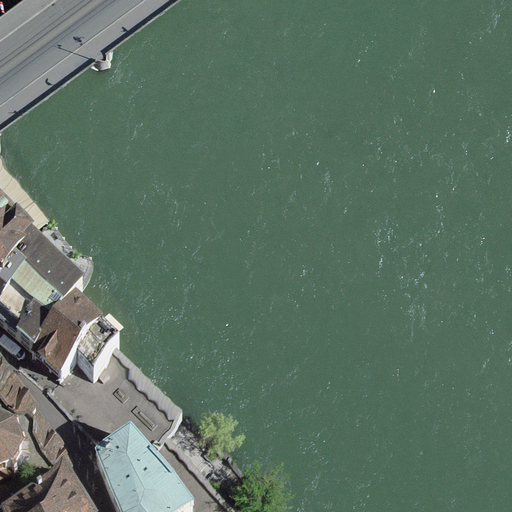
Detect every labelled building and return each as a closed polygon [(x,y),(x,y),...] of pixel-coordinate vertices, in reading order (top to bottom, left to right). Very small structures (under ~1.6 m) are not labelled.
[(0,173),(0,215),(31,256),(80,304),(86,297),(91,287),(92,281),(92,278),(92,277),(91,275),(90,273),(87,272),(85,271),(83,271),(82,271),(79,272),(78,273),(52,239),(50,239),(49,240),(0,174),(0,173)] [(0,289),(31,256),(0,215),(0,289)] [(80,304),(31,256),(0,289),(0,328),(34,358),(74,314),(81,305),(80,304)] [(74,314),(34,358),(32,359),(34,360),(54,377),(61,382),(77,366),(85,375),(94,383),(115,363),(120,358),(102,341),(74,314)] [(0,391),(10,385),(11,387),(14,385),(0,365),(0,391)] [(14,385),(11,387),(12,389),(3,396),(22,422),(32,414),(33,415),(36,413),(18,391),(14,385)] [(26,427),(42,447),(40,448),(49,460),(51,459),(63,475),(63,476),(73,470),(60,450),(59,447),(47,432),(36,419),(26,427)] [(0,506),(1,506),(4,511),(9,511),(16,507),(4,490),(0,491),(0,475),(10,472),(14,477),(17,474),(13,469),(22,453),(28,453),(28,449),(21,449),(14,432),(19,427),(17,424),(11,429),(0,424),(0,506)] [(188,511),(133,444),(130,440),(127,443),(116,450),(106,457),(97,464),(103,479),(117,511),(188,511)] [(86,511),(73,490),(63,476),(16,507),(9,511),(86,511)]
